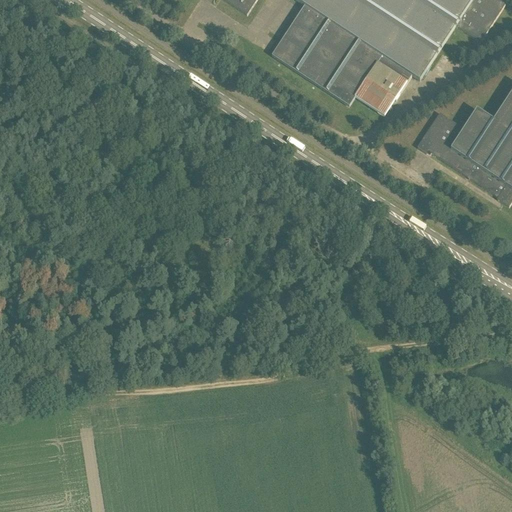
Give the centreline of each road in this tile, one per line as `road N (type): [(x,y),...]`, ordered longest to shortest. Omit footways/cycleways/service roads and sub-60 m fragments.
road 1 (secondary): [(511,291),(65,0)]
road 2 (unclassified): [(144,0),(361,150),(511,55)]
road 3 (track): [(242,382),(320,357),(511,331)]
road 4 (track): [(0,403),(242,382)]
